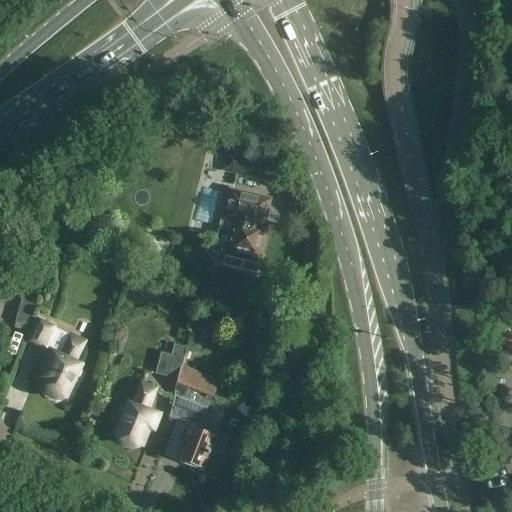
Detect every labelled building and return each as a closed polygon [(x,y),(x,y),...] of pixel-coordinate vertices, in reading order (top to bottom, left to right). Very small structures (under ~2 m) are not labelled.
[(228,155),(258,162),(261,148),(231,140),(228,155)] [(260,179),(264,164),(258,162),(228,155),(224,171),(260,179)] [(260,263),(269,226),(264,225),(269,200),(230,191),(223,220),(233,222),(223,267),(256,275),(259,263),(260,263)] [(55,216),(39,212),(36,227),(52,230),(55,216)] [(15,323),(28,326),(35,300),(22,296),(15,323)] [(200,324),(214,329),(217,320),(203,315),(200,324)] [(86,343),(70,336),(54,328),(55,325),(38,317),(26,343),(43,351),(43,349),(49,352),(37,379),(42,382),(40,387),(67,399),(82,368),(75,365),(86,343)] [(249,332),(246,342),(263,348),(266,339),(249,332)] [(178,380),(181,367),(185,349),(173,346),(171,357),(161,355),(156,375),(178,380)] [(181,367),(178,380),(169,416),(187,423),(185,427),(176,423),(163,456),(174,460),(175,460),(203,471),(216,439),(202,434),(217,393),(215,393),(219,381),(181,367)] [(142,384),(133,406),(128,404),(116,437),(142,447),(148,431),(153,433),(160,416),(148,412),(157,390),(142,384)]
